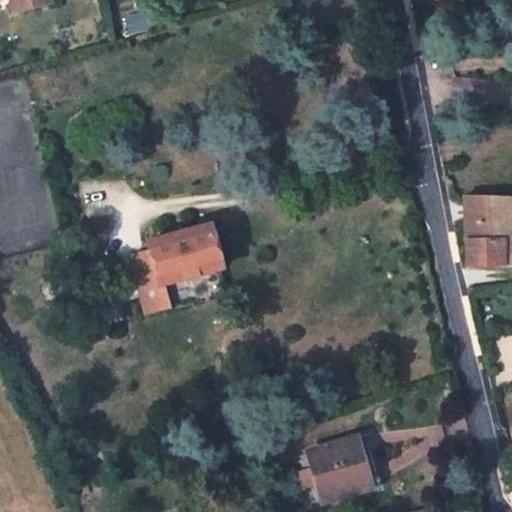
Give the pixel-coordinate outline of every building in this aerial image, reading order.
[(11,0),(15,13),(52,4),(50,0),(11,0)] [(139,17),(135,18),(139,34),(144,33),(139,17)] [(125,21),(130,37),(139,34),(135,18),(125,21)] [(125,38),(130,37),(125,21),(121,22),(125,38)] [(511,198),(465,197),(467,270),(511,267),(511,218),(511,219),(511,198)] [(138,282),(146,313),(168,307),(162,285),(221,270),(209,227),(150,243),(159,276),(138,282)] [(90,293),(97,318),(120,312),(113,287),(90,293)] [(312,471),(316,485),(321,504),(379,488),(365,436),(307,452),(312,471)] [(301,489),(316,485),(312,471),(297,476),(301,489)]
